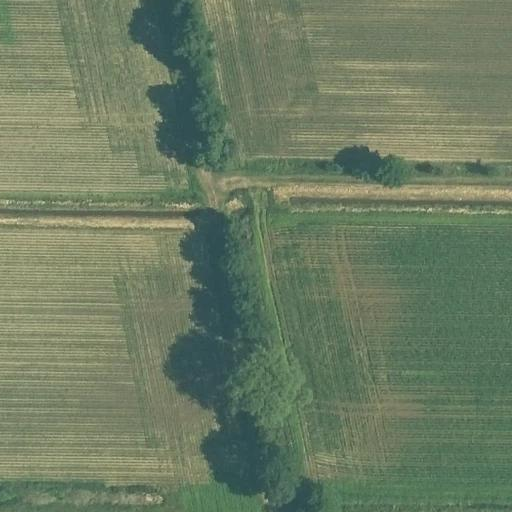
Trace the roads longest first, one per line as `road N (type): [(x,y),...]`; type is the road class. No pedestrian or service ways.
road 1 (track): [(160,0),(268,511)]
road 2 (track): [(511,178),(197,172)]
